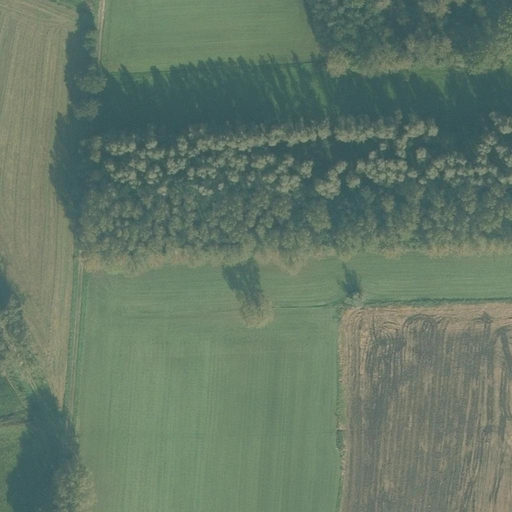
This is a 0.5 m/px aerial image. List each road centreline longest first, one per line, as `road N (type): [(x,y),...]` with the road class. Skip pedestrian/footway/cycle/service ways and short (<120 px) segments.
road 1 (track): [(101,0),(66,449)]
road 2 (track): [(0,332),(66,449)]
